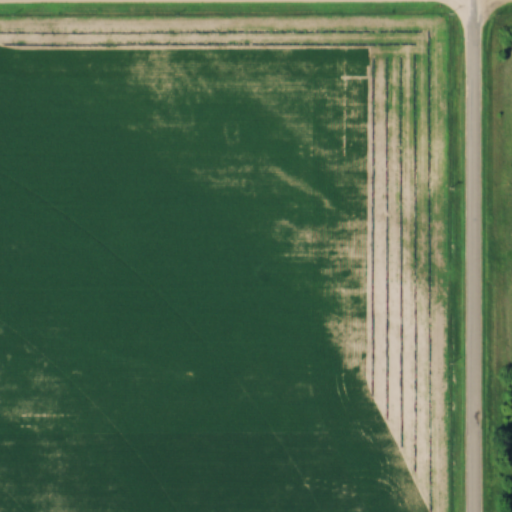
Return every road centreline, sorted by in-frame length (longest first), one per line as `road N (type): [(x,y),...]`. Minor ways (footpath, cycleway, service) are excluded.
road 1 (tertiary): [(475,511),(474,0)]
road 2 (residential): [(0,0),(474,0)]
